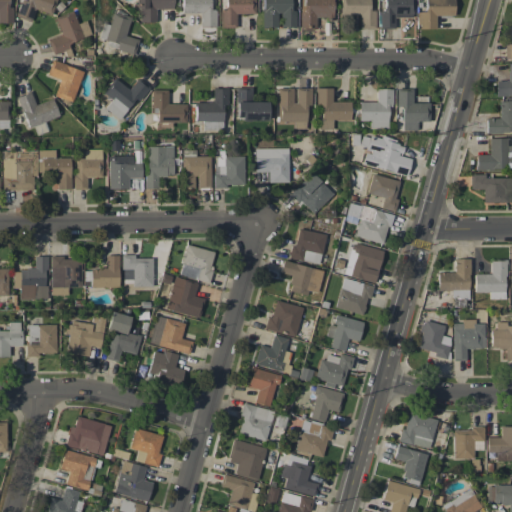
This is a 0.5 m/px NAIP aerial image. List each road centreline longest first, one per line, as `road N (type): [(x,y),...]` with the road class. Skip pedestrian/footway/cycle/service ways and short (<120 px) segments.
road 1 (tertiary): [(344,511),(494,0)]
road 2 (residential): [(474,75),(416,58),(168,57)]
road 3 (residential): [(254,224),(179,511)]
road 4 (residential): [(254,224),(0,225)]
road 5 (residential): [(205,420),(93,393),(0,387)]
road 6 (residential): [(511,393),(447,393),(382,379)]
road 7 (residential): [(39,386),(11,511)]
